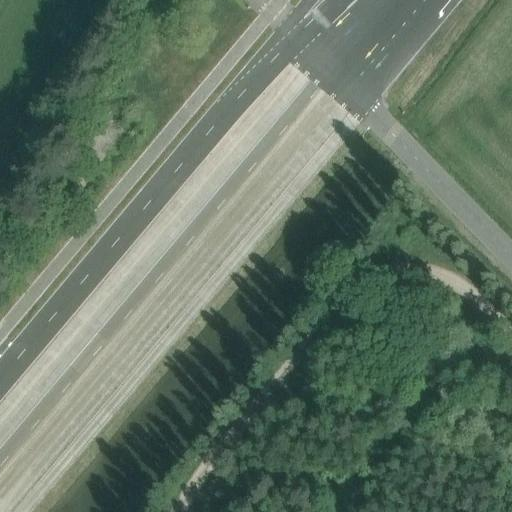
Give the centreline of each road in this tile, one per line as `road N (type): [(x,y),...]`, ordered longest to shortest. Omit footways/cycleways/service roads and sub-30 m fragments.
road 1 (track): [(511,331),(492,305),(441,274),(390,271),(345,296),(175,511)]
road 2 (track): [(511,366),(448,380),(414,408),(349,511)]
road 3 (track): [(212,511),(227,493),(272,481),(361,486),(415,511)]
